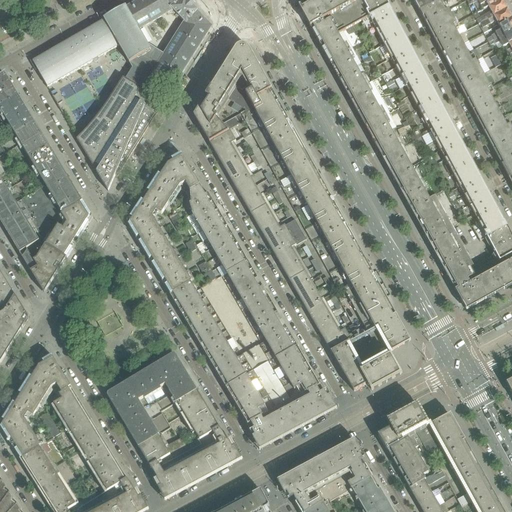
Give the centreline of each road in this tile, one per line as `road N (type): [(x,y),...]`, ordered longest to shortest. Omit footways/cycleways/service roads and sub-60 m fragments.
road 1 (residential): [(174,117),(357,418)]
road 2 (secondary): [(459,364),(293,65)]
road 3 (residential): [(260,470),(110,219)]
road 4 (residential): [(511,210),(397,0)]
road 5 (residential): [(45,324),(165,511)]
road 6 (residential): [(12,57),(110,219)]
road 7 (residential): [(174,117),(240,11)]
road 8 (residential): [(45,324),(110,219)]
road 9 (residential): [(110,219),(174,117)]
